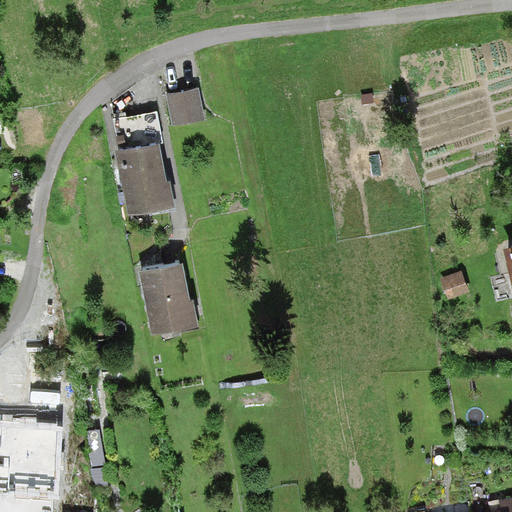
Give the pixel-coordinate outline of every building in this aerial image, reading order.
[(200,83),(167,90),(174,121),(192,117),(206,114),(200,83)] [(158,109),(115,117),(120,145),(117,145),(122,172),(129,208),(175,199),(170,174),(166,175),(159,138),(163,137),(158,109)] [(183,256),(140,265),(146,291),(154,329),(197,320),(183,256)] [(468,269),(447,276),(454,296),(475,288),(468,269)] [(68,409),(0,408),(0,508),(68,509),(68,409)] [(511,511),(511,492),(511,497),(511,504),(474,511),(511,511)]
